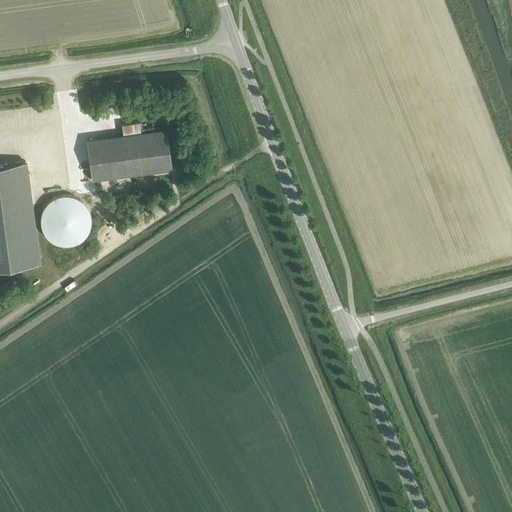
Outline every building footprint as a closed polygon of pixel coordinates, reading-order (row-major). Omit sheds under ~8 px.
[(86,139),(92,179),(171,168),(166,128),(140,132),(139,121),(121,124),(122,134),(86,139)] [(81,160),(83,173),(90,172),(87,159),(81,160)] [(0,164),(0,214),(31,211),(25,161),(0,164)] [(71,244),(75,243),(79,241),(83,238),(87,233),(89,229),(91,223),(91,219),(90,214),(89,210),(87,206),(85,203),(81,200),(76,196),(72,195),(67,194),(61,195),(56,196),(52,198),(49,200),(44,205),(42,209),(40,216),(40,220),(41,225),(42,229),(45,235),(48,238),(52,241),(56,243),(60,244),(67,245),(71,244)] [(31,211),(0,214),(0,266),(38,261),(31,211)]
